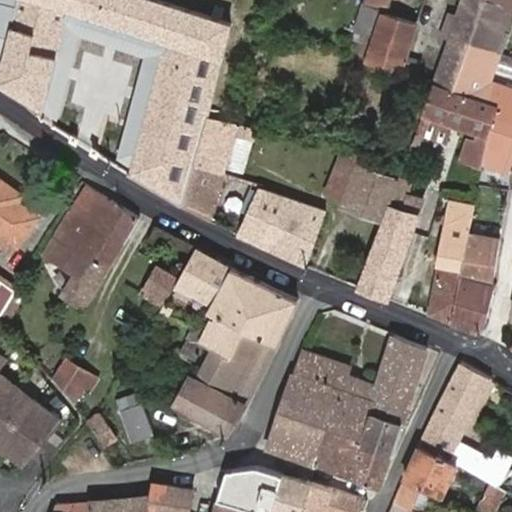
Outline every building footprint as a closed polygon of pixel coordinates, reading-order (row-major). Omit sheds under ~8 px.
[(126,28),(133,0),(0,0),(0,65),(48,88),(68,8),(126,28)] [(230,21),(161,0),(133,0),(126,28),(165,41),(152,91),(179,97),(185,77),(217,84),(230,21)] [(284,2),(279,0),(270,29),(282,32),(286,19),(280,15),(284,2)] [(511,24),(511,0),(463,0),(459,15),(510,32),(511,24)] [(407,56),(417,23),(364,7),(356,33),(364,35),(375,39),(368,61),(402,72),(407,56)] [(449,42),(459,15),(448,11),(439,38),(449,42)] [(510,32),(459,15),(449,42),(435,83),(455,90),(471,42),(502,51),(510,32)] [(364,35),(357,57),(368,61),(375,39),(364,35)] [(471,42),(455,90),(497,104),(490,135),(511,142),(511,86),(491,80),(502,51),(471,42)] [(407,56),(402,72),(417,77),(422,61),(407,56)] [(208,116),(217,84),(185,77),(179,97),(152,91),(149,104),(131,173),(182,203),(195,159),(208,116)] [(455,90),(435,83),(423,114),(454,124),(469,129),(490,135),(497,104),(455,90)] [(255,127),(208,116),(195,159),(226,171),(237,134),(253,138),(255,127)] [(454,124),(428,116),(422,134),(448,142),(454,124)] [(490,136),(469,129),(462,158),(483,164),(484,161),(490,136)] [(511,143),(490,136),(484,161),(511,170),(511,143)] [(384,218),(389,204),(404,164),(344,149),(326,192),(351,206),(384,218)] [(212,220),(226,171),(195,159),(182,203),(212,220)] [(0,231),(14,242),(17,243),(37,215),(17,201),(21,194),(0,179),(0,231)] [(83,218),(124,242),(139,216),(86,183),(70,209),(83,218)] [(241,234),(307,263),(326,210),(264,187),(241,234)] [(403,208),(389,204),(384,218),(414,229),(426,197),(409,193),(403,208)] [(469,231),(474,205),(451,200),(446,227),(469,231)] [(85,308),(106,271),(67,245),(83,218),(70,209),(44,255),(73,275),(61,293),(85,308)] [(106,271),(124,242),(83,218),(67,245),(106,271)] [(414,229),(384,218),(358,285),(388,297),(414,229)] [(446,227),(429,313),(452,321),(461,273),(469,231),(446,227)] [(0,246),(7,252),(14,242),(0,231),(0,246)] [(461,273),(492,285),(501,237),(469,231),(461,273)] [(212,301),(231,267),(196,247),(177,280),(212,301)] [(146,288),(164,299),(176,277),(159,267),(146,288)] [(244,326),(276,340),(296,300),(231,267),(212,301),(190,340),(188,339),(180,354),(194,362),(205,344),(212,348),(213,346),(230,354),(244,326)] [(0,279),(14,288),(18,283),(0,271),(0,279)] [(452,321),(474,330),(484,324),(495,287),(492,285),(461,273),(452,321)] [(0,311),(14,288),(0,279),(0,311)] [(161,306),(164,299),(146,288),(142,295),(161,306)] [(160,311),(169,316),(173,308),(165,303),(160,311)] [(160,311),(156,319),(164,324),(169,316),(160,311)] [(189,371),(174,401),(227,432),(245,404),(276,340),(244,326),(230,354),(213,346),(212,348),(198,376),(189,371)] [(53,363),(67,340),(54,332),(40,355),(53,363)] [(347,373),(350,364),(302,349),(280,410),(327,425),(361,436),(371,410),(401,420),(426,348),(393,334),(375,383),(347,373)] [(24,354),(19,358),(24,363),(28,359),(24,354)] [(76,403),(95,375),(68,359),(54,380),(76,403)] [(421,444),(457,463),(479,474),(485,461),(456,445),(488,378),(460,363),(421,444)] [(129,369),(126,374),(132,378),(135,372),(129,369)] [(60,421),(0,370),(0,449),(22,465),(60,421)] [(142,402),(138,391),(126,396),(129,406),(142,402)] [(142,402),(129,406),(120,409),(132,441),(153,434),(142,402)] [(327,425),(280,410),(267,446),(315,462),(327,425)] [(390,451),(401,420),(371,410),(361,436),(359,441),(390,451)] [(98,412),(85,419),(100,442),(112,436),(98,412)] [(379,483),(390,451),(359,441),(361,436),(327,425),(315,462),(379,483)] [(421,444),(405,477),(442,493),(457,463),(421,444)] [(492,482),(502,470),(485,461),(479,474),(492,482)] [(270,511),(283,473),(258,465),(234,469),(223,499),(270,511)] [(223,499),(234,469),(227,469),(218,497),(223,499)] [(502,470),(492,482),(499,485),(508,475),(502,470)] [(271,511),(302,511),(311,482),(283,473),(270,511),(271,511)] [(187,511),(193,487),(163,481),(150,491),(146,511),(187,511)] [(357,511),(363,497),(311,482),(302,511),(357,511)] [(421,492),(402,483),(395,499),(414,509),(421,492)] [(489,483),(474,510),(479,511),(492,511),(505,492),(489,483)] [(146,511),(150,491),(144,494),(88,499),(86,511),(146,511)] [(430,495),(421,492),(414,509),(422,511),(430,495)] [(86,511),(88,499),(56,502),(52,511),(86,511)] [(414,509),(395,499),(389,511),(422,511),(414,509)] [(248,511),(249,511),(217,502),(214,511),(248,511)]
